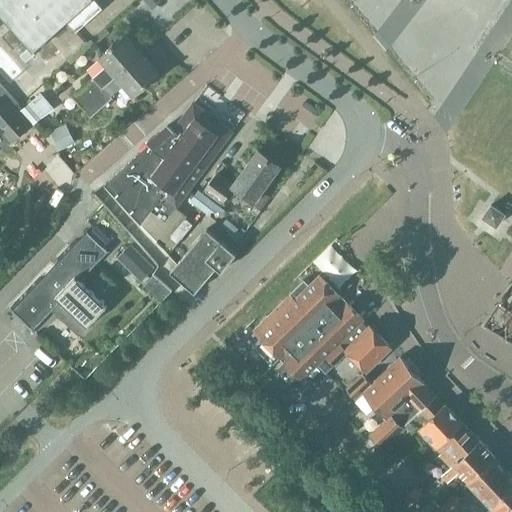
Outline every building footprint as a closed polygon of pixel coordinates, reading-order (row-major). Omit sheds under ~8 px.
[(48,39),(67,22),(76,32),(102,9),(94,0),(0,0),(0,14),(12,28),(3,36),(14,48),(23,40),(46,66),(61,53),(48,39)] [(106,66),(92,78),(93,79),(103,89),(142,55),(125,36),(99,59),(106,66)] [(142,55),(103,89),(109,97),(112,100),(112,99),(120,108),(132,97),(142,109),(164,89),(154,78),(159,74),(142,55)] [(93,79),(72,98),(82,108),(86,104),(95,96),(103,89),(93,79)] [(193,95),(209,104),(217,91),(201,82),(193,95)] [(16,104),(0,85),(0,98),(1,97),(11,108),(16,104)] [(95,96),(86,104),(95,114),(104,107),(112,100),(109,97),(103,89),(95,96)] [(33,124),(34,123),(40,118),(54,109),(40,93),(21,110),(33,124)] [(0,125),(13,140),(28,127),(11,108),(1,97),(0,98),(0,125)] [(233,124),(241,108),(225,99),(216,116),(233,124)] [(104,186),(140,224),(156,237),(173,250),(192,226),(184,220),(186,217),(175,209),(232,133),(193,105),(173,131),(167,127),(147,145),(148,146),(104,186)] [(62,126),(51,131),(61,150),(72,145),(62,126)] [(279,169),(257,153),(232,187),(216,175),(203,193),(221,206),(227,198),(229,199),(240,197),(242,195),(254,204),(279,169)] [(0,193),(15,187),(4,161),(0,163),(0,193)] [(198,190),(190,201),(204,212),(226,211),(198,190)] [(265,192),(255,206),(261,210),(271,197),(265,192)] [(505,214),(492,205),(483,217),(497,226),(505,214)] [(222,271),(237,254),(222,241),(221,241),(207,229),(171,272),(195,293),(217,267),(222,271)] [(95,239),(85,250),(75,240),(57,259),(60,261),(41,280),(39,278),(10,308),(36,332),(48,320),(45,317),(61,301),(88,326),(107,306),(80,280),(97,263),(100,266),(101,265),(98,262),(108,252),(95,239)] [(153,268),(130,246),(119,258),(142,280),(153,268)] [(159,297),(171,285),(154,269),(142,281),(159,297)] [(355,270),(343,278),(362,308),(374,300),(355,270)] [(363,321),(364,320),(320,275),(309,285),(304,281),(254,330),(303,379),(326,356),(363,321)] [(326,356),(335,365),(348,352),(366,371),(391,347),(370,326),(369,327),(363,321),(326,356)] [(401,356),(372,384),(363,393),(387,418),(369,435),(381,448),(393,436),(437,395),(401,356)] [(356,399),(363,393),(372,384),(363,374),(347,389),(356,399)] [(433,445),(460,420),(437,395),(393,436),(401,445),(418,428),(433,445)] [(346,420),(358,408),(352,402),(340,414),(346,420)] [(460,420),(433,445),(441,454),(440,455),(449,465),(478,439),(460,420)] [(449,465),(451,467),(442,476),(448,483),(459,473),(467,481),(494,456),(478,439),(449,465)] [(511,475),(494,456),(467,481),(468,483),(463,488),(468,493),(474,488),(492,508),(493,508),(511,490),(511,475)] [(416,487),(404,498),(411,505),(423,494),(416,487)] [(511,511),(511,490),(493,508),(492,508),(487,511),(511,511)] [(457,511),(463,507),(454,496),(435,511),(457,511)] [(423,510),(424,511),(433,511),(437,509),(431,503),(423,510)]
